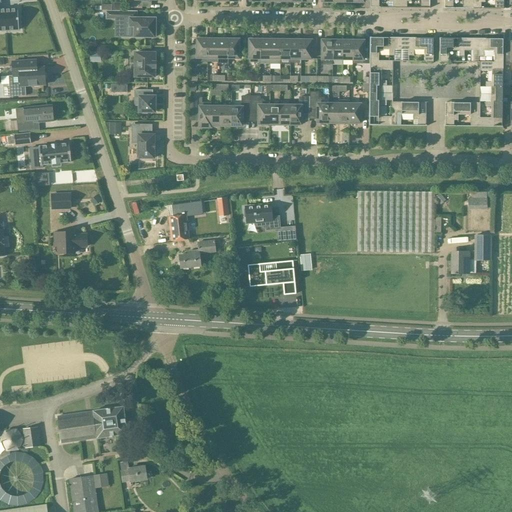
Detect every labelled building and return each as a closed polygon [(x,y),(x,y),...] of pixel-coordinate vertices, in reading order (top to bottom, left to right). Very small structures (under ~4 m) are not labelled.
[(1,0),(0,0),(0,30),(19,30),(18,9),(0,10),(0,8),(0,3),(1,4),(1,0)] [(400,0),(400,8),(407,8),(407,2),(411,2),(411,0),(420,0),(421,8),(430,8),(430,7),(429,0),(400,0)] [(474,8),(474,0),(444,0),(444,7),(444,8),(454,8),(453,0),(462,0),(463,2),(467,2),(467,8),(474,8)] [(504,9),(503,0),(474,0),(474,8),(481,9),(481,3),(486,3),(485,0),(494,0),(495,9),(504,9)] [(125,19),(125,11),(107,11),(107,19),(125,19)] [(125,11),(125,19),(124,19),(123,37),(135,37),(155,37),(155,35),(157,34),(157,29),(155,28),(155,19),(137,18),(137,11),(125,11)] [(370,37),(370,61),(379,61),(379,50),(389,50),(389,56),(395,56),(395,50),(402,50),(402,38),(370,37)] [(197,61),(208,62),(208,39),(202,39),(202,38),(196,38),(196,44),(197,44),(197,61)] [(234,40),(228,39),(228,58),(239,58),(239,45),(240,45),(240,38),(234,38),(234,40)] [(249,62),(260,62),(260,40),(254,40),(254,39),(248,38),(248,45),(249,45),(249,62)] [(434,38),(402,38),(402,50),(409,50),(409,56),(414,56),(414,50),(424,50),(424,62),(433,62),(434,39),(434,38)] [(471,51),(472,38),(439,38),(439,39),(440,39),(439,62),(449,62),(449,50),(459,51),(459,56),(464,56),(464,51),(471,51)] [(494,51),(494,62),(503,62),(503,49),(503,39),(472,38),(471,51),(479,51),(479,56),(484,57),(484,51),(494,51)] [(218,39),(208,39),(208,62),(218,62),(218,39)] [(228,58),(228,39),(218,39),(218,62),(217,62),(217,63),(228,63),(228,58)] [(307,40),(301,40),(301,63),(301,59),(311,59),(312,45),(313,45),(313,39),(307,39),(307,40)] [(333,59),(333,41),(327,41),(327,39),(321,39),(321,45),(322,45),(322,59),(322,64),(333,64),(333,59)] [(270,59),(270,40),(260,40),(260,62),(260,64),(270,64),(270,59)] [(280,59),(281,40),(270,40),(270,59),(270,64),(280,64),(280,59)] [(291,62),(291,40),(281,40),(280,59),(280,64),(290,64),(291,62)] [(291,62),(301,63),(301,40),(291,40),(291,62)] [(359,41),(353,41),(353,63),(364,63),(364,46),(365,46),(365,40),(359,40),(359,41)] [(333,59),(343,59),(343,41),(333,41),(333,59)] [(353,63),(353,41),(343,41),(343,59),(353,60),(353,63)] [(503,65),(511,64),(511,41),(510,41),(510,47),(511,47),(511,49),(503,49),(503,62),(503,65)] [(89,51),(89,62),(101,62),(101,51),(89,51)] [(156,68),(156,62),(155,62),(155,53),(135,53),(135,77),(155,77),(155,68),(156,68)] [(38,68),(37,61),(12,62),(13,76),(9,76),(10,97),(26,96),(25,86),(33,85),(35,87),(39,87),(41,85),(46,85),(45,80),(47,78),(47,74),(45,72),(44,68),(38,68)] [(379,61),(370,61),(369,93),(382,93),(382,86),(387,86),(387,81),(381,81),(381,70),(393,70),(393,61),(379,61)] [(490,87),(490,94),(503,94),(503,65),(503,62),(494,62),(479,62),(479,71),(491,71),(491,82),(485,82),(485,87),(490,87)] [(127,92),(127,83),(111,83),(110,92),(127,92)] [(148,114),(148,112),(155,112),(155,97),(152,97),(151,95),(151,90),(134,90),(134,104),(136,106),(139,106),(139,112),(142,112),(142,114),(148,114)] [(310,92),(310,97),(309,110),(314,110),(314,117),(317,117),(317,123),(320,123),(320,124),(329,124),(329,104),(323,104),(323,98),(318,98),(318,92),(310,92)] [(369,126),(392,126),(392,117),(381,117),(381,106),(387,106),(387,100),(382,100),(382,93),(369,93),(369,126)] [(503,94),(490,94),(490,101),(485,101),(485,107),(491,107),(491,118),(480,118),(480,103),(479,127),(502,127),(503,120),(503,101),(503,94)] [(245,113),(250,113),(251,97),(242,97),(242,107),(231,107),(231,127),(240,127),(240,126),(242,126),(242,121),(245,121),(245,113)] [(259,97),(251,97),(250,113),(255,113),(255,119),(258,119),(258,124),(261,124),(261,126),(270,126),(270,105),(266,105),(266,103),(262,100),(259,100),(259,97)] [(309,110),(310,97),(300,97),(300,106),(290,106),(290,126),(299,126),(299,124),(301,124),(301,119),(304,119),(304,110),(309,110)] [(211,125),(211,103),(201,103),(201,98),(190,98),(190,111),(196,111),(196,120),(199,120),(199,127),(201,127),(201,129),(209,129),(209,127),(211,127),(211,125)] [(334,123),(339,123),(339,101),(339,104),(329,104),(329,124),(334,125),(334,123)] [(344,125),(349,125),(349,101),(339,101),(339,123),(344,123),(344,125)] [(350,101),(349,101),(349,125),(358,125),(358,123),(360,123),(360,118),(363,118),(363,110),(360,110),(360,104),(350,104),(350,101)] [(511,101),(503,101),(503,120),(511,120),(511,125),(511,124),(511,101)] [(392,102),(392,117),(392,126),(401,126),(401,114),(414,114),(413,120),(418,120),(418,126),(427,126),(427,125),(426,125),(426,114),(419,114),(419,102),(392,102)] [(471,127),(479,127),(480,103),(453,102),(453,114),(445,114),(445,125),(445,126),(454,126),(454,120),(458,121),(458,115),(471,115),(471,127)] [(211,103),(211,125),(211,127),(217,127),(217,125),(221,125),(221,107),(211,107),(211,103)] [(276,124),(280,124),(280,105),(270,105),(270,126),(276,126),(276,124)] [(290,106),(280,105),(280,124),(285,124),(285,126),(290,126),(290,106)] [(52,106),(25,108),(16,109),(18,133),(40,130),(39,123),(54,121),(52,106)] [(231,107),(221,107),(221,125),(225,126),(225,127),(231,127),(231,107)] [(121,134),(121,123),(109,122),(109,133),(121,134)] [(155,149),(155,144),(154,144),(154,135),(151,135),(151,125),(133,125),(133,143),(139,143),(139,158),(154,158),(154,149),(155,149)] [(30,134),(14,135),(15,145),(31,143),(30,134)] [(42,165),(71,162),(70,144),(40,147),(33,148),(33,155),(40,154),(42,165)] [(434,253),(434,222),(435,217),(435,192),(358,192),(357,252),(434,253)] [(468,209),(487,210),(487,198),(487,193),(472,192),(471,198),(468,198),(468,209)] [(53,209),(71,208),(70,194),(52,195),(53,209)] [(272,217),(271,205),(246,207),(246,209),(244,209),(245,217),(246,217),(247,223),(255,222),(256,227),(267,226),(267,230),(276,229),(280,229),(280,228),(279,216),(272,217)] [(171,241),(190,239),(187,215),(169,217),(171,241)] [(295,227),(280,228),(280,229),(276,229),(277,242),(296,240),(295,227)] [(0,256),(5,256),(4,247),(9,247),(8,237),(4,237),(3,230),(0,229),(0,256)] [(74,247),(87,246),(87,235),(74,235),(74,232),(54,233),(55,246),(59,246),(59,254),(74,253),(74,247)] [(491,260),(491,236),(475,236),(475,253),(452,253),(452,273),(469,273),(469,260),(475,260),(491,260)] [(200,254),(216,252),(215,241),(198,243),(199,251),(188,252),(188,254),(179,255),(181,268),(201,266),(200,254)] [(311,253),(300,254),(301,271),(312,270),(311,253)] [(293,261),(281,262),(260,264),(248,265),(250,287),(283,284),(284,295),(296,294),(293,261)] [(97,439),(127,434),(124,407),(93,411),(93,412),(58,417),(62,443),(97,438),(97,439)] [(26,448),(41,446),(38,427),(23,429),(26,448)] [(24,438),(17,429),(5,431),(1,442),(7,452),(19,450),(24,440),(24,438)] [(130,482),(147,479),(145,466),(129,469),(129,471),(121,472),(123,481),(130,480),(130,482)] [(98,511),(95,488),(108,486),(106,473),(93,475),(69,479),(73,511),(98,511)]
